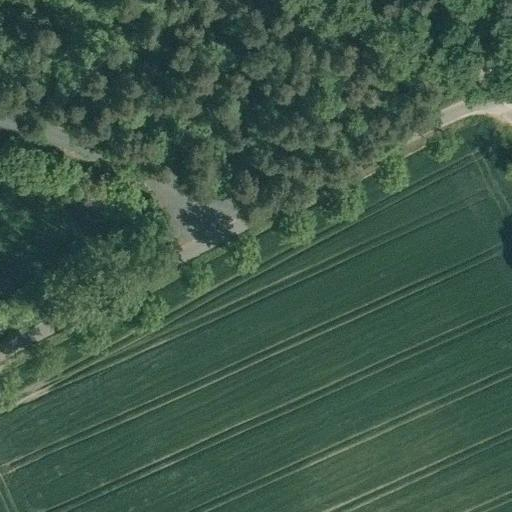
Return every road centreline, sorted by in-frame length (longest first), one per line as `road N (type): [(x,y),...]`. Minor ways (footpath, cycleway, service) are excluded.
road 1 (unclassified): [(509,92),(422,126),(213,231),(0,349)]
road 2 (track): [(308,0),(494,72),(509,92)]
